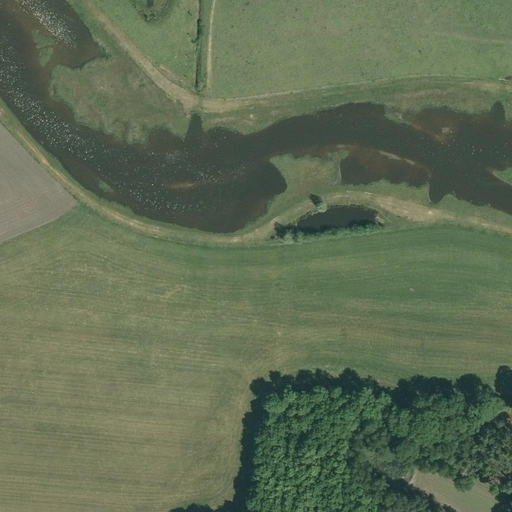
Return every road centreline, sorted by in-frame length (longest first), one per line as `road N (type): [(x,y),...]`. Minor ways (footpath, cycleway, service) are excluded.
road 1 (track): [(511,231),(348,194),(311,202),(249,238),(198,239),(112,216),(32,151),(0,113)]
road 2 (track): [(87,0),(168,88),(231,114),(393,83),(511,87)]
